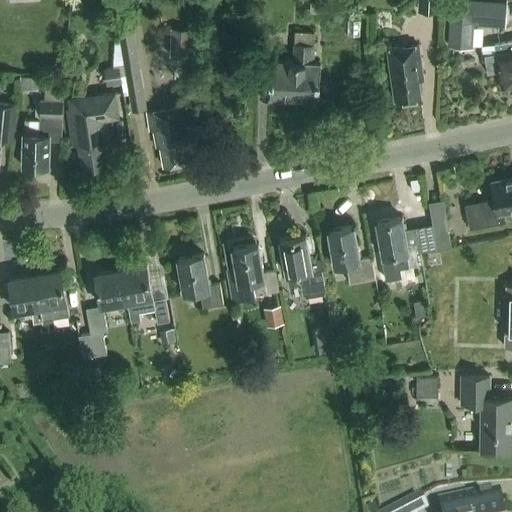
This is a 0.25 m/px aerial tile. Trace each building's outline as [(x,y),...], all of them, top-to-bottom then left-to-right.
[(418,0),(418,9),(439,10),(440,0),(418,0)] [(473,48),(475,23),(506,25),(508,2),(488,0),(451,0),(450,21),(448,46),(473,48)] [(229,20),(210,19),(209,41),(226,43),(229,20)] [(170,29),(168,57),(190,58),(192,30),(170,29)] [(295,30),(294,42),(313,42),(313,31),(295,30)] [(131,104),(144,102),(138,64),(134,32),(121,33),(125,66),(120,67),(124,94),(130,93),(131,104)] [(511,38),(508,39),(508,40),(495,42),(496,52),(487,53),(489,69),(500,68),(503,85),(511,83),(511,38)] [(319,98),(320,62),(312,62),(313,43),(293,42),(292,61),(271,60),(269,96),(319,98)] [(416,75),(422,74),(417,43),(384,48),(391,100),(419,96),(416,75)] [(119,67),(105,69),(107,85),(121,84),(119,67)] [(38,75),(20,75),(20,88),(38,88),(38,75)] [(41,115),(41,120),(26,119),(25,134),(23,133),(22,165),(49,166),(50,140),(62,140),(64,88),(45,87),(44,99),(41,99),(40,101),(36,104),(35,114),(41,115)] [(106,118),(120,117),(116,92),(68,98),(70,108),(67,108),(73,144),(79,143),(82,165),(113,161),(106,118)] [(0,102),(0,152),(2,136),(14,137),(17,104),(0,102)] [(164,164),(196,159),(187,104),(147,111),(150,131),(154,130),(155,138),(160,137),(164,164)] [(496,198),(467,203),(466,204),(471,227),(506,221),(504,211),(511,209),(511,177),(492,181),(496,198)] [(442,196),(429,199),(433,222),(438,246),(451,244),(442,196)] [(400,267),(423,263),(419,242),(408,244),(403,216),(378,221),(384,256),(397,253),(400,267)] [(350,282),(375,278),(372,256),(360,258),(355,225),(329,229),(335,261),(346,260),(350,282)] [(290,285),(302,282),(305,294),(308,296),(329,292),(323,260),(311,262),(306,234),(281,239),(288,274),(290,285)] [(233,247),(236,267),(227,268),(232,298),(278,290),(275,269),(263,271),(258,243),(233,247)] [(203,306),(224,302),(220,282),(209,283),(204,253),(179,257),(185,292),(200,289),(203,306)] [(122,267),(128,304),(131,320),(141,318),(139,311),(155,308),(157,322),(169,320),(165,297),(154,299),(148,263),(122,267)] [(96,272),(102,304),(86,307),(91,332),(95,356),(107,353),(103,331),(108,330),(103,304),(118,301),(119,306),(128,304),(122,267),(96,272)] [(35,273),(44,319),(69,315),(67,300),(61,268),(35,273)] [(425,281),(424,270),(404,272),(405,283),(425,281)] [(34,321),(44,319),(35,273),(10,277),(15,309),(31,306),(34,321)] [(426,300),(414,302),(416,317),(428,315),(426,300)] [(285,322),(281,304),(264,307),(268,325),(285,322)] [(333,322),(317,323),(318,349),(335,348),(333,322)] [(174,327),(160,329),(162,342),(177,339),(174,327)] [(231,329),(219,331),(220,344),(233,343),(231,329)] [(0,361),(11,361),(9,330),(0,330),(0,361)] [(79,334),(83,358),(95,356),(91,332),(79,334)] [(439,375),(417,375),(417,402),(439,401),(439,375)] [(511,396),(490,396),(490,375),(462,375),(462,403),(482,403),(481,450),(511,450),(511,396)] [(482,493),(465,496),(438,502),(440,511),(503,511),(499,492),(482,496),(482,493)]
